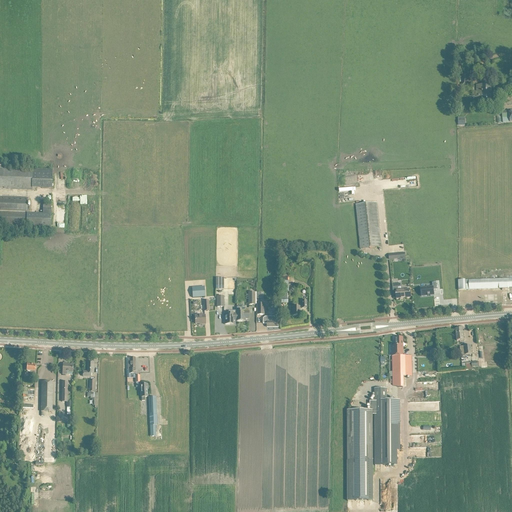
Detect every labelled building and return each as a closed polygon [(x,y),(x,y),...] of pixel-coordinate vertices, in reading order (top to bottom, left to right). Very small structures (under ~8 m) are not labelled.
[(491,85),(488,85),(477,85),(478,97),(482,96),(491,96),(491,85)] [(492,105),(491,96),(482,96),(482,105),(492,105)] [(511,111),(502,112),(503,122),(511,121),(511,111)] [(0,188),(32,190),(32,188),(52,189),(53,170),(0,167),(0,188)] [(361,249),(381,247),(376,193),(355,195),(361,249)] [(389,246),(404,244),(399,195),(384,197),(389,246)] [(50,231),(50,215),(51,203),(43,203),(43,214),(27,214),(27,197),(0,196),(0,226),(26,227),(26,230),(50,231)] [(288,274),(281,274),(282,277),(280,277),(280,292),(289,292),(288,274)] [(511,287),(511,278),(458,280),(459,290),(509,289),(509,288),(511,287)] [(433,287),(421,288),(422,297),(434,295),(433,290),(437,290),(436,283),(432,283),(433,287)] [(397,284),(392,284),(393,295),(396,295),(396,299),(410,298),(410,289),(398,290),(397,284)] [(204,297),(204,288),(192,288),(192,298),(204,298),(204,297)] [(237,308),(236,308),(236,311),(229,311),(229,313),(228,313),(229,316),(225,316),(225,325),(233,324),(233,321),(237,321),(237,308)] [(238,308),(237,308),(237,321),(245,321),(245,319),(249,319),(249,309),(246,309),(246,310),(242,310),(242,308),(238,308)] [(195,317),(195,319),(195,324),(202,324),(202,325),(205,324),(205,316),(195,317)] [(263,323),(267,323),(267,327),(278,327),(278,321),(278,316),(269,316),(265,316),(263,318),(263,323)] [(463,328),(462,328),(456,329),(457,341),(464,340),(463,328)] [(392,346),(393,385),(404,385),(404,376),(403,356),(403,338),(396,338),(396,346),(392,346)] [(461,356),(467,355),(467,357),(472,356),(472,354),(471,345),(460,347),(461,356)] [(412,356),(403,356),(404,376),(412,376),(412,356)] [(83,372),(83,377),(90,377),(91,374),(93,374),(94,362),(87,362),(87,372),(83,372)] [(466,363),(466,370),(473,369),(472,367),(479,367),(479,362),(466,363)] [(27,364),(27,369),(26,371),(30,371),(30,375),(35,375),(35,371),(36,365),(27,364)] [(63,364),(63,369),(62,375),(66,375),(67,372),(73,373),(73,365),(67,365),(67,364),(63,364)] [(42,382),(41,385),(41,412),(52,412),(53,382),(42,382)] [(68,402),(68,382),(62,382),(62,402),(67,402),(67,407),(71,407),(71,402),(68,402)] [(375,388),(375,400),(387,400),(387,388),(375,388)] [(149,398),(150,416),(151,436),(156,436),(156,425),(158,425),(157,415),(156,415),(156,397),(149,398)] [(375,410),(374,410),(347,410),(347,501),(374,501),(373,415),(375,415),(375,441),(400,441),(400,400),(387,400),(375,400),(375,410)]
